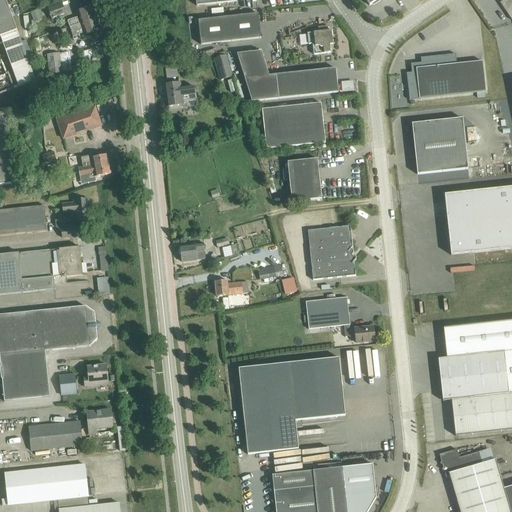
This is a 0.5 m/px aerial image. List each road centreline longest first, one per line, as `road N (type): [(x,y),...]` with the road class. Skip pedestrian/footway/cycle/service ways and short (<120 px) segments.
road 1 (tertiary): [(185,511),(127,0)]
road 2 (residential): [(397,511),(410,463),(370,71),(379,49)]
road 3 (unknown): [(0,405),(43,397),(48,355),(100,338),(95,307),(82,297),(0,297)]
road 4 (track): [(382,199),(270,214),(235,99)]
